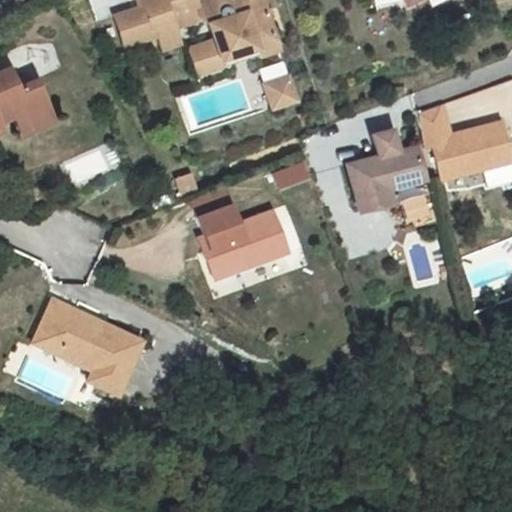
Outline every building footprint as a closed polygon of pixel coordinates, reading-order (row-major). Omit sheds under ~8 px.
[(271,31),(261,0),(198,0),(195,1),(194,0),(141,0),(143,6),(151,28),(154,27),(156,34),(161,49),(178,43),(173,27),(200,18),(207,24),(212,40),(188,48),(196,74),(222,66),(220,60),(256,48),(252,37),(271,31)] [(143,6),(114,15),(123,45),(156,34),(154,27),(151,28),(143,6)] [(222,66),(277,48),(271,31),(252,37),(256,48),(220,60),(222,66)] [(17,87),(9,67),(0,71),(0,119),(12,114),(14,118),(47,104),(36,79),(17,87)] [(286,76),(262,84),(270,108),(282,104),(276,86),(288,82),(286,76)] [(294,100),(288,82),(276,86),(282,104),(294,100)] [(14,118),(21,135),(54,120),(47,104),(14,118)] [(500,122),(429,141),(440,179),(510,161),(500,122)] [(377,156),(345,164),(358,212),(390,203),(387,189),(385,184),(422,175),(415,147),(396,151),(390,129),(371,135),(377,156)] [(276,187),(309,181),(305,163),(272,169),(276,187)] [(385,184),(387,189),(423,180),(422,175),(385,184)] [(272,211),(197,238),(212,278),(286,251),(272,211)] [(140,341),(74,310),(57,346),(93,363),(90,370),(85,380),(115,394),(140,341)] [(57,346),(54,353),(90,370),(93,363),(57,346)]
